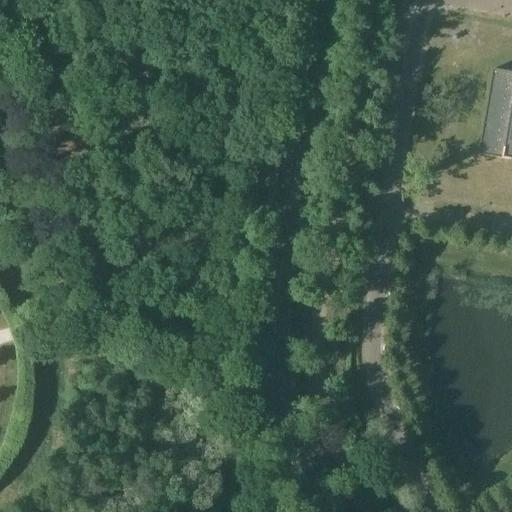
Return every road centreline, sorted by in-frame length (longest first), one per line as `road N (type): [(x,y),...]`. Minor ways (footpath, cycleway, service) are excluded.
road 1 (secondary): [(333,511),(284,410),(273,358),(324,0)]
road 2 (track): [(0,4),(69,312)]
road 3 (unknown): [(249,357),(229,511)]
